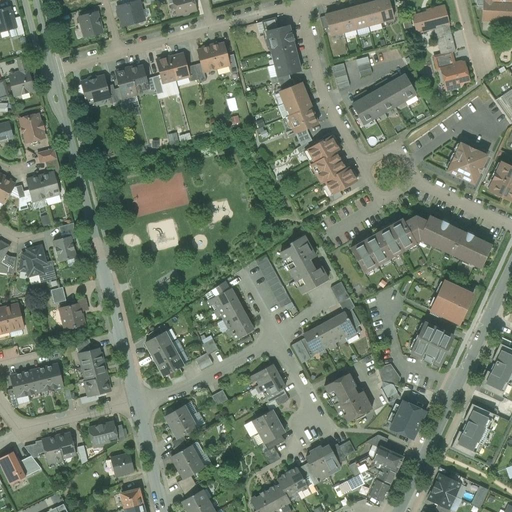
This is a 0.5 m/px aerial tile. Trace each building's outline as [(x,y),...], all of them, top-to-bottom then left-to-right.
[(172,0),(173,3),(176,16),(181,14),(184,16),(187,15),(188,12),(196,10),(192,0),(172,0)] [(387,0),(383,0),(380,1),(378,0),(377,2),(375,2),(380,22),(393,19),(391,13),(388,2),(387,0)] [(394,0),(388,2),(391,13),(397,12),(394,0)] [(511,0),(474,0),(476,6),(483,7),(482,21),(511,23),(511,0)] [(138,1),(117,7),(122,27),(130,25),(131,26),(135,25),(136,23),(144,21),(138,1)] [(375,2),(368,4),(366,3),(365,5),(362,6),(368,26),(380,22),(375,2)] [(357,7),(350,9),(355,29),(368,26),(362,6),(360,6),(358,5),(357,7)] [(444,6),(426,11),(427,13),(412,17),(416,33),(434,29),(437,44),(452,40),(448,25),(449,25),(444,6)] [(9,8),(0,10),(0,32),(15,29),(16,29),(13,19),(12,16),(11,16),(9,8)] [(350,9),(343,11),(341,10),(340,12),(338,12),(343,33),(355,29),(350,9)] [(332,14),(325,16),(328,28),(330,36),(343,33),(338,12),(335,13),(334,12),(333,12),(332,14)] [(97,13),(78,18),(84,38),(102,33),(97,13)] [(325,16),(319,18),(322,30),(328,28),(325,16)] [(24,34),(19,17),(13,19),(16,29),(15,29),(17,36),(24,34)] [(288,26),(266,32),(268,39),(266,41),(268,48),(271,50),(272,53),(271,53),(272,54),(294,48),(292,41),(293,40),(291,34),(290,35),(288,26)] [(452,40),(437,44),(440,55),(440,56),(451,53),(455,52),(452,40)] [(223,44),(213,47),(213,45),(210,46),(216,69),(228,66),(229,65),(226,57),(223,44)] [(210,46),(203,48),(204,49),(197,51),(200,64),(203,72),(216,69),(210,46)] [(294,48),(272,54),(275,65),(297,60),(294,48)] [(451,53),(440,56),(440,55),(433,57),(435,64),(452,59),(451,53)] [(170,58),(169,58),(175,80),(176,80),(188,77),(189,77),(186,68),(183,54),(170,58)] [(233,55),(226,57),(229,65),(228,66),(231,74),(237,72),(233,55)] [(25,56),(17,58),(20,68),(26,66),(28,66),(28,65),(25,56)] [(169,57),(156,61),(162,85),(176,81),(176,80),(175,80),(169,58),(170,58),(169,57)] [(367,57),(356,61),(357,66),(369,63),(367,57)] [(452,59),(435,64),(437,70),(441,70),(440,69),(454,65),(452,59)] [(297,60),(275,65),(276,71),(277,71),(278,76),(277,76),(277,77),(278,77),(289,74),(300,72),(297,60)] [(369,63),(357,66),(359,72),(370,69),(369,63)] [(454,65),(440,69),(441,70),(446,91),(460,88),(463,83),(468,81),(464,63),(454,65)] [(200,64),(194,65),(198,80),(199,83),(206,81),(203,72),(200,64)] [(343,64),(331,67),(333,73),(345,70),(343,64)] [(194,65),(186,68),(189,77),(188,77),(190,82),(198,80),(194,65)] [(20,68),(19,68),(21,74),(9,77),(13,92),(18,91),(20,94),(33,91),(26,66),(20,68)] [(142,67),(135,69),(135,67),(129,69),(135,92),(147,88),(148,88),(146,80),(142,67)] [(129,68),(115,72),(119,88),(122,99),(123,99),(136,95),(135,92),(129,69),(129,68)] [(370,69),(359,72),(360,78),(372,75),(370,69)] [(345,70),(333,73),(335,79),(346,75),(345,70)] [(417,86),(410,73),(405,76),(412,89),(417,86)] [(289,74),(278,77),(277,77),(278,83),(290,80),(289,74)] [(346,75),(335,79),(336,84),(348,81),(346,75)] [(404,75),(398,79),(396,78),(396,80),(393,81),(405,101),(415,95),(412,89),(405,76),(404,75)] [(95,77),(88,79),(89,80),(81,82),(86,104),(108,98),(109,98),(106,87),(103,76),(95,78),(95,77)] [(158,76),(152,78),(155,90),(156,95),(163,93),(158,76)] [(152,78),(146,80),(148,88),(147,88),(148,92),(155,90),(152,78)] [(4,80),(0,81),(0,100),(9,98),(4,80)] [(290,80),(278,83),(281,91),(294,86),(292,80),(290,80)] [(348,81),(336,84),(338,90),(349,87),(348,81)] [(393,81),(388,85),(386,84),(385,86),(383,87),(394,107),(405,101),(393,81)] [(281,91),(279,92),(284,104),(305,96),(301,84),(294,86),(281,91)] [(114,90),(112,85),(106,87),(109,98),(108,98),(110,104),(117,102),(114,90)] [(394,107),(383,87),(381,88),(379,88),(378,90),(373,93),(384,113),(394,107)] [(119,88),(114,90),(117,102),(123,101),(123,99),(122,99),(119,88)] [(511,89),(502,96),(509,107),(511,104),(511,89)] [(384,113),(373,93),(367,96),(365,96),(365,98),(363,99),(374,119),(384,113)] [(415,95),(405,101),(407,106),(417,100),(415,95)] [(305,96),(284,104),(287,110),(288,111),(290,115),(289,116),(310,108),(305,96)] [(511,109),(509,107),(502,96),(494,101),(510,123),(511,125),(511,109)] [(374,119),(363,99),(360,100),(358,100),(358,102),(352,105),(363,125),(374,119)] [(310,108),(289,116),(288,116),(290,121),(288,123),(291,129),(293,130),(295,133),(306,129),(317,124),(310,108)] [(37,115),(20,120),(26,143),(31,142),(33,144),(37,143),(38,140),(44,138),(42,130),(44,129),(42,123),(40,124),(37,115)] [(9,123),(0,125),(0,143),(7,141),(7,140),(13,138),(9,123)] [(306,129),(295,133),(297,140),(301,146),(307,143),(311,141),(308,135),(306,129)] [(310,148),(306,150),(314,163),(314,164),(335,152),(338,150),(331,136),(310,148)] [(301,146),(296,148),(299,154),(306,150),(310,148),(307,143),(301,146)] [(474,150),(469,147),(468,148),(460,144),(447,172),(455,176),(461,179),(473,184),(478,173),(479,174),(482,168),(481,168),(486,156),(474,151),(474,150)] [(54,149),(48,150),(49,155),(38,158),(39,164),(45,163),(57,159),(54,149)] [(335,152),(314,164),(314,163),(310,165),(316,175),(319,173),(324,182),(345,170),(335,152)] [(57,159),(45,163),(47,169),(54,167),(57,179),(62,177),(57,159)] [(509,166),(501,163),(488,191),(495,195),(500,198),(501,197),(511,202),(511,167),(509,166)] [(345,170),(324,182),(332,195),(339,191),(356,182),(348,168),(345,170)] [(53,173),(40,176),(46,198),(59,194),(53,173)] [(40,176),(26,180),(29,190),(32,202),(46,198),(40,176)] [(15,185),(2,178),(0,181),(0,202),(4,204),(15,185)] [(21,186),(15,187),(19,199),(24,197),(23,192),(21,186)] [(24,197),(19,199),(18,212),(28,209),(26,203),(32,202),(29,190),(23,192),(24,197)] [(332,195),(328,197),(331,203),(342,197),(339,191),(332,195)] [(427,222),(415,217),(404,223),(415,242),(419,239),(427,222)] [(441,223),(429,217),(427,222),(419,239),(451,254),(461,232),(447,226),(448,224),(442,221),(441,223)] [(402,220),(395,224),(392,223),(391,226),(387,228),(384,228),(383,231),(376,235),(389,258),(415,243),(415,242),(404,223),(402,220)] [(73,223),(59,227),(60,233),(75,229),(73,223)] [(491,246),(472,237),(473,236),(467,233),(466,234),(461,232),(451,254),(480,268),(491,246)] [(376,235),(369,238),(366,238),(365,241),(361,243),(358,242),(357,245),(350,249),(363,273),(389,258),(376,235)] [(70,236),(53,241),(59,262),(76,258),(70,236)] [(312,272),(306,262),(315,258),(303,236),(290,243),(291,246),(280,252),(303,294),(327,281),(320,268),(312,272)] [(41,246),(32,249),(33,252),(22,255),(23,259),(21,259),(20,271),(27,272),(28,277),(44,272),(46,272),(44,264),(46,264),(45,263),(41,246)] [(9,257),(4,254),(0,261),(0,264),(7,269),(7,274),(13,275),(15,258),(9,257)] [(291,303),(265,256),(255,261),(281,308),(284,306),(291,303)] [(51,261),(45,263),(46,264),(44,264),(46,272),(44,272),(47,281),(56,279),(51,261)] [(472,295),(443,281),(430,310),(459,324),(472,295)] [(224,282),(212,290),(215,297),(228,290),(224,282)] [(341,282),(330,288),(333,293),(344,288),(341,282)] [(62,288),(50,291),(54,304),(66,301),(62,288)] [(344,288),(333,293),(336,299),(346,293),(344,288)] [(215,297),(212,299),(218,309),(236,299),(230,289),(228,290),(215,297)] [(218,309),(212,299),(208,301),(214,311),(218,309)] [(242,310),(236,299),(218,309),(223,320),(242,310)] [(78,304),(59,309),(65,330),(84,325),(81,311),(87,310),(84,300),(77,301),(78,304)] [(291,303),(284,306),(287,311),(294,307),(291,303)] [(17,305),(3,308),(9,332),(23,328),(17,305)] [(3,308),(0,309),(0,333),(9,332),(3,308)] [(242,310),(223,320),(229,330),(247,320),(242,310)] [(345,313),(334,319),(344,337),(348,345),(359,339),(357,335),(345,313)] [(344,337),(334,319),(324,324),(334,343),(344,337)] [(247,320),(229,330),(235,341),(248,334),(253,331),(247,320)] [(437,329),(424,323),(419,334),(410,352),(439,366),(453,337),(437,329)] [(334,343),(324,324),(313,330),(323,348),(334,343)] [(159,327),(148,335),(151,340),(162,333),(159,327)] [(313,330),(303,336),(304,338),(313,354),(323,348),(313,330)] [(151,340),(146,342),(149,347),(147,348),(150,355),(152,354),(171,343),(165,332),(162,333),(151,340)] [(248,334),(235,341),(238,346),(251,339),(248,334)] [(313,354),(304,338),(299,341),(308,359),(314,356),(313,354)] [(89,339),(75,342),(76,348),(90,345),(89,339)] [(218,350),(212,339),(207,342),(213,353),(218,350)] [(207,342),(202,345),(206,354),(207,355),(213,353),(207,342)] [(171,343),(152,354),(155,359),(153,360),(157,366),(158,365),(177,354),(171,343)] [(511,349),(499,344),(492,360),(496,362),(494,365),(492,364),(490,369),(492,370),(490,373),(487,371),(479,387),(501,398),(507,383),(510,385),(511,380),(511,349)] [(15,345),(2,349),(4,356),(17,352),(15,345)] [(90,345),(76,348),(78,354),(90,351),(88,345),(90,345)] [(59,347),(47,350),(49,355),(60,353),(59,347)] [(90,351),(78,354),(82,368),(104,362),(102,356),(101,357),(99,349),(90,351)] [(60,353),(49,355),(50,361),(62,358),(60,353)] [(177,354),(158,365),(161,370),(160,371),(163,377),(168,374),(180,368),(184,366),(177,354)] [(206,354),(195,360),(198,365),(209,359),(207,355),(206,354)] [(209,359),(198,365),(201,370),(212,364),(210,359),(209,359)] [(104,362),(82,368),(85,381),(107,376),(104,362)] [(57,365),(45,368),(51,390),(56,388),(62,386),(57,365)] [(271,365),(250,376),(250,378),(256,375),(257,378),(256,379),(259,386),(261,385),(277,376),(271,365)] [(389,366),(378,369),(381,382),(390,384),(392,385),(397,386),(399,381),(389,366)] [(45,368),(34,371),(39,392),(45,390),(45,391),(51,390),(45,368)] [(180,368),(168,374),(171,379),(183,373),(180,368)] [(34,371),(22,373),(28,395),(33,394),(33,393),(39,392),(34,371)] [(22,373),(10,376),(13,389),(16,398),(22,396),(22,397),(28,395),(22,373)] [(349,374),(324,387),(337,412),(340,410),(347,422),(372,409),(362,392),(354,396),(351,389),(355,386),(349,374)] [(85,381),(84,382),(88,396),(88,397),(97,395),(110,391),(107,382),(109,382),(107,376),(85,381)] [(284,388),(277,376),(261,385),(263,389),(262,390),(264,393),(263,394),(264,395),(266,398),(284,388)] [(511,380),(510,385),(507,383),(501,398),(511,402),(511,380)] [(390,384),(380,389),(388,404),(389,404),(399,399),(392,385),(390,384)] [(69,388),(63,389),(66,401),(72,399),(69,388)] [(16,398),(13,389),(8,391),(12,408),(18,406),(16,398)] [(228,401),(222,391),(217,393),(223,404),(228,401)] [(223,404),(217,393),(212,396),(217,407),(223,404)] [(88,397),(88,396),(80,398),(81,405),(99,401),(97,395),(88,397)] [(289,400),(286,395),(274,401),(277,406),(289,400)] [(191,402),(164,417),(167,422),(166,423),(170,429),(191,417),(198,413),(191,402)] [(402,402),(390,428),(412,439),(425,412),(402,402)] [(493,414),(471,404),(464,420),(467,422),(466,425),(464,424),(462,429),(463,430),(462,433),(458,431),(451,448),(472,458),(479,444),(482,445),(484,441),(489,430),(486,428),(493,414)] [(273,410),(252,422),(258,433),(277,422),(275,418),(276,417),(273,410)] [(509,422),(493,414),(486,428),(489,430),(484,441),(497,447),(509,422)] [(191,417),(171,428),(174,433),(173,434),(176,440),(183,436),(197,428),(191,417)] [(277,422),(258,433),(264,445),(281,436),(284,434),(281,429),(283,428),(279,421),(277,422)] [(113,422),(88,429),(93,448),(103,446),(102,444),(110,442),(109,440),(117,438),(115,427),(113,422)] [(121,425),(115,427),(117,438),(119,443),(125,440),(121,425)] [(70,435),(60,437),(60,436),(56,437),(62,458),(75,455),(70,435)] [(183,436),(176,440),(171,442),(175,448),(183,443),(186,441),(183,436)] [(281,436),(264,445),(267,450),(284,441),(281,436)] [(387,440),(379,436),(377,436),(366,442),(366,443),(373,446),(378,448),(379,446),(383,448),(387,440)] [(56,437),(42,441),(45,452),(48,464),(62,460),(62,458),(56,437)] [(36,444),(24,447),(33,458),(39,457),(38,454),(45,452),(42,441),(35,442),(36,444)] [(344,444),(349,454),(355,451),(349,441),(344,444)] [(175,448),(169,451),(172,456),(185,448),(183,443),(175,448)] [(338,447),(337,444),(330,448),(338,464),(346,460),(344,457),(338,447)] [(338,447),(344,457),(349,454),(344,444),(338,447)] [(83,446),(77,448),(81,465),(87,462),(83,446)] [(172,456),(171,457),(175,464),(174,465),(176,469),(177,468),(197,457),(190,446),(185,448),(172,456)] [(328,446),(322,450),(320,447),(314,450),(326,472),(329,470),(330,472),(338,468),(339,464),(338,464),(330,448),(328,446)] [(373,446),(369,456),(373,458),(378,448),(373,446)] [(383,448),(379,446),(378,448),(373,458),(372,461),(380,464),(382,465),(396,472),(403,457),(383,448)] [(314,450),(309,453),(311,456),(305,459),(307,463),(315,478),(316,477),(326,472),(328,476),(328,475),(326,472),(314,450)] [(13,453),(0,459),(0,463),(10,484),(24,476),(18,463),(13,453)] [(129,455),(112,460),(116,476),(131,472),(129,464),(131,464),(129,455)] [(349,466),(355,477),(359,475),(380,464),(372,461),(373,458),(369,456),(349,466)] [(18,463),(24,476),(40,469),(30,457),(18,463)] [(197,457),(177,468),(181,475),(180,476),(182,480),(191,476),(203,469),(197,457)] [(315,478),(307,463),(302,466),(308,477),(312,485),(313,486),(319,483),(316,477),(315,478)] [(382,465),(380,464),(359,475),(363,483),(371,477),(378,471),(379,472),(382,465)] [(396,472),(382,465),(379,472),(375,480),(389,487),(396,472)] [(308,477),(302,466),(297,469),(303,480),(304,480),(308,477)] [(297,469),(295,468),(290,471),(291,472),(287,474),(296,492),(297,493),(301,490),(303,491),(308,488),(307,488),(304,482),(305,481),(304,480),(303,480),(297,469)] [(465,479),(451,472),(448,478),(460,484),(462,486),(465,479)] [(287,474),(286,473),(281,476),(281,477),(277,480),(279,484),(287,498),(291,496),(292,494),(296,492),(287,474)] [(448,478),(439,474),(433,487),(454,497),(460,484),(448,478)] [(363,484),(363,483),(359,475),(355,477),(347,481),(353,490),(363,484)] [(191,476),(182,480),(177,482),(181,488),(194,481),(191,476)] [(312,485),(308,477),(304,480),(305,481),(304,482),(307,488),(312,485)] [(389,487),(375,480),(368,495),(382,502),(389,487)] [(194,481),(181,488),(184,493),(197,486),(194,481)] [(339,497),(353,490),(347,481),(335,488),(339,497)] [(279,484),(276,487),(274,486),(269,489),(269,490),(279,507),(284,504),(286,505),(290,503),(287,498),(279,484)] [(479,507),(487,489),(477,485),(469,503),(479,507)] [(197,486),(184,493),(186,498),(200,491),(197,486)] [(454,497),(433,487),(427,500),(437,504),(448,509),(454,497)] [(138,490),(121,494),(125,509),(142,505),(138,490)] [(186,498),(182,501),(186,509),(185,509),(186,511),(189,511),(208,501),(202,490),(200,491),(186,498)] [(279,507),(269,490),(265,492),(263,492),(259,494),(260,495),(269,511),(273,510),(275,511),(280,508),(279,507)] [(260,495),(254,498),(254,497),(250,499),(250,501),(253,506),(251,509),(253,511),(268,511),(269,511),(260,495)] [(214,511),(208,501),(189,511),(214,511)]
